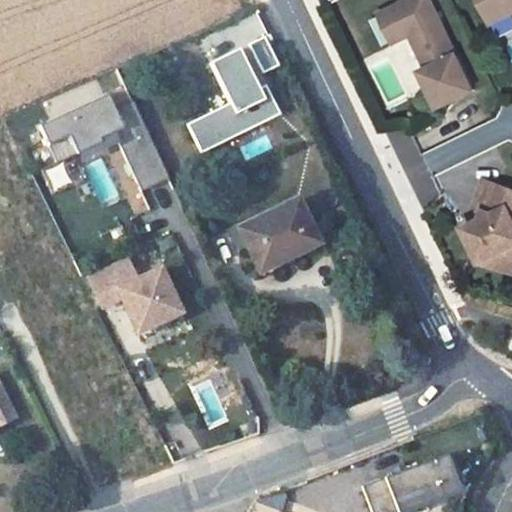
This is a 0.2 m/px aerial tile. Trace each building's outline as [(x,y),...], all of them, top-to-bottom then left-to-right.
[(430,0),(411,0),(390,11),(404,39),(412,36),(428,69),(422,72),(439,107),(474,90),(430,0)] [(511,0),(481,0),(493,23),(511,12),(511,0)] [(256,9),(193,35),(205,62),(268,36),(256,9)] [(199,151),(281,116),(262,72),(281,64),(269,38),(208,64),(226,106),(186,123),(199,151)] [(167,175),(131,97),(113,106),(105,90),(37,122),(54,159),(39,166),(51,190),(73,180),(62,157),(100,139),(98,135),(112,129),(114,133),(140,188),(167,175)] [(100,139),(114,133),(112,129),(98,135),(100,139)] [(511,189),(484,181),(476,207),(485,210),(482,220),(466,228),(482,262),(502,268),(508,248),(511,246),(511,189)] [(300,198),(240,225),(258,265),(297,248),(299,252),(320,242),(300,198)] [(297,248),(258,265),(262,275),(301,257),(299,252),(297,248)] [(180,310),(159,266),(136,277),(127,257),(87,276),(100,305),(119,296),(136,331),(180,310)] [(0,422),(14,416),(0,386),(0,422)] [(406,511),(460,491),(445,453),(361,486),(370,511),(406,511)]
